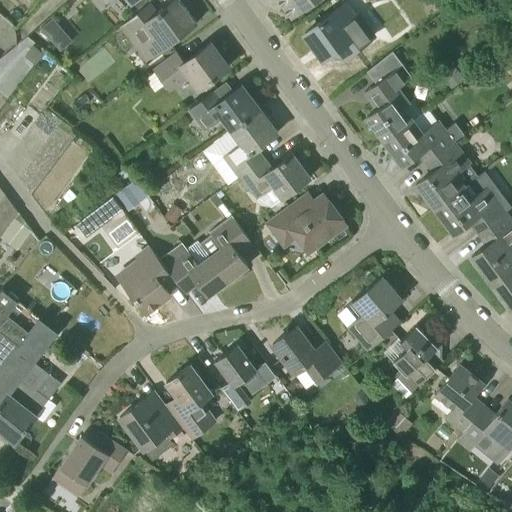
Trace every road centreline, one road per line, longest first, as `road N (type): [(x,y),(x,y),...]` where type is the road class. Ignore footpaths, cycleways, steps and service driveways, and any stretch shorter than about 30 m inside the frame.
road 1 (residential): [(78,414),(116,366),(152,340),(281,306),(395,223)]
road 2 (residential): [(395,223),(230,0)]
road 3 (residential): [(511,351),(395,223)]
